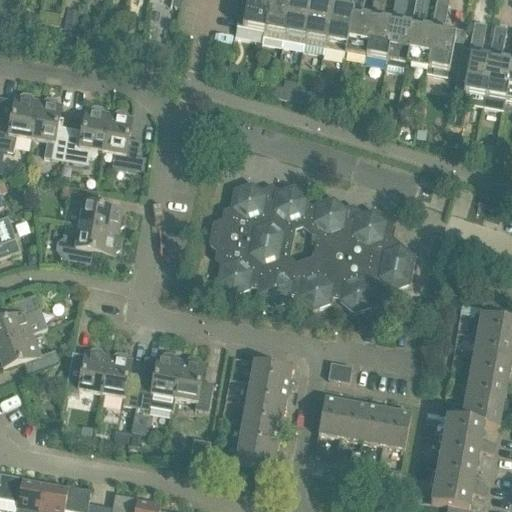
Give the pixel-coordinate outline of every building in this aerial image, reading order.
[(242,0),(237,30),(265,35),(271,1),(271,0),(242,0)] [(271,0),(271,1),(265,35),(263,43),(284,47),(292,2),(291,2),(282,0),(281,0),(271,0)] [(291,0),(291,2),(292,2),(284,47),(304,51),(313,6),(311,6),(312,1),(310,0),(308,0),(291,0)] [(322,0),(309,0),(310,0),(312,1),(311,6),(313,6),(304,51),(325,55),(333,10),(332,9),(323,8),(324,2),(322,2),(322,0)] [(345,6),(342,6),(342,0),(330,0),(330,3),(333,4),(332,9),(333,10),(325,55),(344,59),(345,56),(346,56),(354,13),(351,13),(344,12),(345,6)] [(365,16),(363,16),(365,6),(353,4),(351,13),(354,13),(346,56),(367,60),(373,24),(372,24),(364,22),(365,16)] [(386,20),(383,20),(385,10),(373,7),(372,18),(373,18),(372,24),(373,24),(367,60),(365,68),(386,72),(387,64),(394,28),(393,27),(385,26),(386,20)] [(406,79),(408,68),(415,31),(414,31),(405,30),(406,24),(404,24),(406,13),(394,11),(392,21),(394,22),(393,27),(394,28),(387,64),(386,72),(385,75),(406,79)] [(426,28),(424,27),(426,17),(415,15),(413,25),(415,26),(414,31),(415,31),(408,68),(428,71),(435,35),(434,35),(425,33),(426,28)] [(49,28),(49,30),(59,31),(61,20),(50,18),(49,28)] [(434,29),(435,30),(434,35),(435,35),(428,71),(427,79),(457,84),(463,52),(466,35),(444,31),(446,21),(435,19),(434,29)] [(463,52),(457,84),(455,95),(464,97),(462,108),(484,112),(486,101),(493,64),(492,64),(483,62),(484,57),(482,57),(484,47),(472,45),(470,53),(463,52)] [(504,116),(506,105),(511,76),(511,67),(504,66),(505,61),(503,61),(505,47),(493,45),(493,49),(490,58),(493,59),(492,64),(493,64),(486,101),(484,112),(504,116)] [(276,91),(274,102),(294,105),(296,94),(276,91)] [(303,108),(303,109),(306,109),(312,111),(315,98),(305,96),(303,108)] [(0,154),(13,157),(16,142),(31,144),(38,105),(34,104),(30,100),(23,98),(18,101),(15,101),(11,122),(0,120),(0,154)] [(57,135),(61,109),(57,108),(54,104),(46,102),(42,105),(38,105),(31,144),(53,148),(50,163),(63,166),(69,137),(57,135)] [(89,163),(98,156),(102,157),(109,117),(104,117),(101,112),(94,111),(89,114),(85,113),(81,140),(69,137),(63,166),(88,170),(89,163)] [(114,159),(111,174),(135,178),(140,150),(127,148),(132,122),(129,121),(126,117),(118,115),(113,118),(109,117),(102,157),(114,159)] [(213,228),(209,249),(216,256),(214,265),(220,270),(216,288),(232,301),(250,295),(251,293),(257,294),(256,300),(271,313),(272,313),(290,307),(291,300),(297,301),(297,303),(312,316),(331,309),(332,303),(339,304),(339,306),(354,319),(381,309),(383,299),(394,295),(410,290),(415,261),(406,253),(393,243),(395,233),(373,214),(354,221),(353,225),(347,224),(348,215),(333,202),(314,209),(314,211),(308,210),(309,203),(294,190),(275,197),(273,206),(267,205),(268,200),(252,187),(234,194),(230,213),(224,215),(222,225),(213,228)] [(68,205),(83,208),(79,230),(118,237),(119,233),(123,230),(125,222),(122,217),(122,214),(96,209),(98,197),(95,196),(70,192),(68,205)] [(7,223),(0,225),(0,263),(19,256),(15,243),(7,223)] [(55,256),(61,264),(86,268),(88,256),(114,261),(115,257),(119,254),(121,246),(117,242),(118,237),(79,230),(77,240),(77,242),(65,240),(57,245),(55,256)] [(30,257),(27,261),(28,270),(40,268),(38,256),(30,257)] [(47,334),(43,322),(35,300),(8,309),(12,321),(0,325),(0,351),(33,339),(47,334)] [(462,309),(460,319),(480,322),(477,340),(511,346),(511,324),(502,322),(505,306),(484,302),(482,312),(462,309)] [(59,368),(55,355),(40,360),(33,339),(0,351),(0,370),(2,371),(3,375),(28,366),(32,378),(59,368)] [(511,360),(511,346),(477,340),(473,361),(511,368),(511,360)] [(69,371),(64,400),(78,402),(79,395),(102,399),(109,360),(104,359),(101,355),(93,353),(88,356),(85,356),(82,373),(69,371)] [(165,358),(161,361),(157,360),(153,386),(140,384),(135,412),(149,415),(149,411),(172,415),(174,404),(181,364),(177,363),(173,359),(165,358)] [(109,360),(102,399),(123,403),(122,410),(135,412),(140,384),(128,382),(131,364),(109,360)] [(511,368),(473,361),(469,382),(507,389),(511,368)] [(174,404),(196,408),(194,414),(196,414),(208,417),(213,388),(201,386),(204,368),(201,368),(198,364),(190,362),(185,365),(181,364),(174,404)] [(292,372),(254,366),(250,388),(288,394),(292,372)] [(352,372),(331,368),(328,385),(349,389),(352,372)] [(507,389),(469,382),(465,404),(503,411),(507,389)] [(288,394),(250,388),(246,409),(284,415),(288,394)] [(325,402),(318,440),(340,444),(347,406),(325,402)] [(484,430),(499,433),(503,411),(465,404),(462,425),(485,430),(484,430)] [(347,406),(340,444),(362,448),(369,410),(347,406)] [(242,430),(280,437),(284,415),(246,409),(242,430)] [(369,410),(362,448),(383,452),(389,414),(369,410)] [(404,456),(411,418),(389,414),(383,452),(404,456)] [(427,419),(425,431),(435,433),(438,421),(427,419)] [(462,425),(447,422),(443,444),(481,451),(482,446),(484,430),(485,430),(462,425)] [(238,451),(276,458),(280,437),(242,430),(238,451)] [(211,447),(194,444),(191,461),(190,466),(206,468),(207,469),(211,447)] [(495,448),(482,446),(481,451),(443,444),(439,467),(476,474),(479,457),(493,459),(495,448)] [(234,473),(272,480),(276,458),(238,451),(234,473)] [(351,457),(349,466),(357,468),(359,458),(351,457)] [(476,474),(439,467),(435,487),(473,494),(474,489),(476,474)] [(0,511),(40,511),(45,490),(23,486),(23,483),(0,478),(0,511)] [(469,511),(472,499),(485,502),(487,491),(474,489),(473,494),(435,487),(431,509),(446,511),(469,511)] [(99,511),(100,511),(88,509),(91,495),(67,491),(66,494),(45,490),(40,511),(99,511)] [(159,511),(160,510),(138,506),(138,504),(115,500),(112,511),(104,511),(100,511),(99,511),(159,511)]
